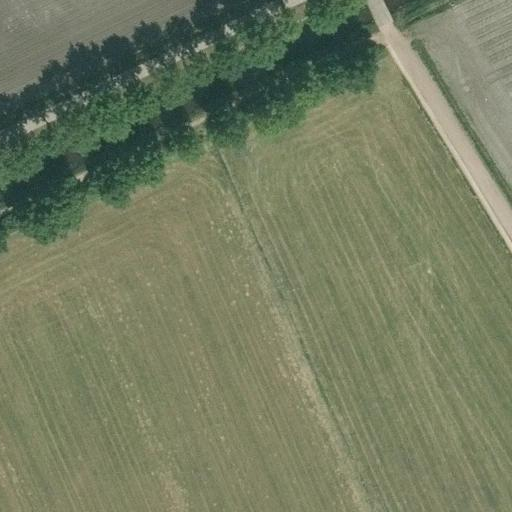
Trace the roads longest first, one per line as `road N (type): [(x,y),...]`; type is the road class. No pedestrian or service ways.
road 1 (unclassified): [(0,138),(292,0)]
road 2 (track): [(511,229),(390,27)]
